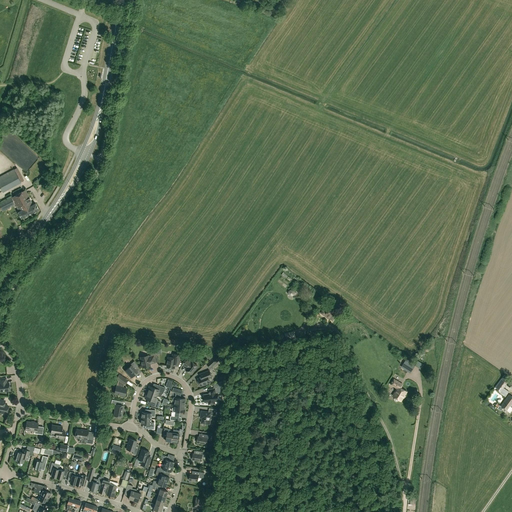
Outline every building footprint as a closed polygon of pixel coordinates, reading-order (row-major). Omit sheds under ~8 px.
[(20,181),(14,169),(0,176),(0,187),(2,191),(20,181)] [(11,197),(17,208),(31,201),(25,190),(20,193),(20,192),(16,194),(16,195),(11,197)] [(12,201),(11,199),(5,201),(0,203),(0,210),(1,212),(13,206),(11,202),(12,201)] [(31,201),(17,208),(19,212),(18,212),(22,219),(40,210),(36,203),(33,205),(31,201)] [(329,319),(329,318),(333,320),(338,313),(330,307),(327,313),(323,310),(321,313),(329,319)] [(316,327),(307,329),(308,336),(320,334),(318,329),(316,329),(316,327)] [(169,357),(167,367),(175,369),(175,365),(179,366),(180,356),(173,354),(173,358),(169,357)] [(211,368),(220,360),(216,355),(206,364),(211,368)] [(140,357),(143,368),(150,366),(150,364),(151,363),(151,364),(155,363),(154,356),(150,357),(150,356),(148,356),(140,357)] [(186,359),(183,364),(188,367),(186,370),(187,371),(187,372),(189,374),(190,373),(192,374),(198,366),(192,362),(191,363),(186,359)] [(415,366),(406,360),(404,363),(408,366),(406,369),(411,372),(415,366)] [(131,365),(125,371),(131,378),(135,375),(136,376),(139,373),(135,370),(138,367),(134,361),(130,364),(131,365)] [(211,368),(215,373),(224,365),(221,361),(211,368)] [(214,381),(210,371),(203,373),(203,375),(203,376),(202,377),(198,379),(198,380),(197,381),(199,385),(200,385),(200,386),(214,381)] [(505,374),(495,387),(496,388),(495,389),(500,393),(506,386),(505,385),(510,378),(505,374)] [(116,386),(114,394),(125,396),(127,389),(123,387),(123,385),(124,384),(127,380),(119,375),(116,379),(119,380),(118,381),(117,386),(116,386)] [(0,378),(0,382),(0,384),(0,383),(0,391),(10,391),(9,383),(6,383),(6,382),(6,378),(0,378)] [(398,400),(401,401),(407,392),(401,388),(402,385),(394,379),(391,384),(397,388),(392,396),(395,398),(394,399),(395,401),(396,401),(398,401),(398,400)] [(218,396),(218,393),(216,393),(215,389),(219,388),(219,382),(213,384),(214,389),(209,389),(209,394),(204,395),(205,402),(208,402),(209,404),(211,404),(212,407),(219,408),(219,405),(215,405),(215,401),(219,401),(218,400),(222,400),(221,395),(218,396)] [(148,393),(157,396),(161,397),(162,393),(163,394),(165,388),(159,385),(157,389),(149,386),(148,390),(149,390),(148,393)] [(173,388),(172,392),(175,393),(175,397),(174,397),(173,398),(172,400),(173,402),(174,402),(174,405),(184,405),(184,402),(185,402),(186,399),(179,398),(178,398),(179,394),(180,390),(173,388)] [(158,399),(156,399),(157,396),(148,393),(147,395),(146,395),(145,398),(153,401),(151,405),(158,408),(160,401),(158,400),(158,399)] [(511,395),(509,394),(501,406),(500,405),(497,408),(501,410),(503,407),(510,413),(511,409),(511,407),(511,406),(511,405),(511,395)] [(0,399),(0,412),(7,414),(8,406),(3,405),(4,400),(0,399)] [(120,401),(112,400),(111,403),(116,404),(114,416),(122,417),(124,406),(119,405),(120,401)] [(184,408),(184,405),(174,405),(174,406),(174,407),(173,407),(172,408),(172,410),(173,412),(174,412),(174,416),(170,416),(170,419),(177,420),(177,417),(177,412),(178,411),(185,412),(185,408),(184,408)] [(210,425),(211,415),(215,416),(216,410),(216,409),(209,408),(209,411),(201,410),(200,416),(202,417),(202,419),(201,420),(201,422),(201,423),(202,423),(202,424),(205,424),(209,425),(210,425)] [(142,412),(141,418),(151,419),(151,416),(155,417),(155,410),(149,410),(149,413),(142,412)] [(151,419),(141,418),(141,424),(148,425),(147,429),(154,429),(154,422),(151,422),(151,419)] [(38,423),(27,421),(26,423),(25,424),(24,425),(24,426),(25,427),(26,428),(25,430),(34,431),(34,433),(42,435),(43,427),(37,426),(38,423)] [(50,433),(56,434),(55,438),(58,438),(64,439),(65,432),(61,431),(62,427),(52,425),(50,433)] [(165,441),(171,442),(173,433),(170,432),(170,429),(167,429),(167,428),(164,428),(164,434),(166,434),(165,441)] [(86,443),(92,444),(93,437),(87,436),(88,430),(83,430),(76,429),(75,438),(84,439),(84,440),(87,440),(86,443)] [(173,433),(171,442),(178,443),(179,436),(181,437),(182,429),(180,429),(179,432),(176,431),(176,433),(173,433)] [(207,444),(207,440),(210,441),(211,435),(204,434),(204,437),(198,436),(197,443),(207,444)] [(130,439),(126,449),(133,452),(133,454),(136,455),(138,449),(135,448),(137,441),(130,439)] [(117,453),(119,446),(113,444),(111,450),(117,453)] [(16,457),(15,461),(19,462),(18,464),(18,465),(21,466),(22,465),(23,463),(24,459),(28,460),(29,455),(32,456),(34,447),(27,446),(26,450),(23,449),(22,453),(18,452),(17,457),(16,457)] [(142,449),(138,460),(142,461),(141,465),(148,467),(150,460),(147,459),(149,452),(142,449)] [(201,461),(202,461),(202,457),(205,457),(206,452),(199,451),(199,454),(193,453),(192,460),(198,461),(198,463),(201,463),(201,461)] [(42,465),(43,465),(45,466),(48,457),(43,455),(41,462),(37,460),(34,469),(40,470),(42,465)] [(165,461),(164,464),(172,467),(174,462),(167,459),(168,457),(162,455),(161,458),(163,458),(162,460),(165,461)] [(51,476),(57,478),(59,470),(59,469),(60,465),(52,462),(50,470),(52,470),(51,476)] [(64,471),(59,470),(57,478),(62,479),(64,473),(66,474),(68,469),(65,468),(64,471)] [(162,472),(157,470),(155,475),(160,476),(159,479),(167,482),(169,477),(161,474),(162,472)] [(198,482),(199,477),(203,478),(204,473),(192,471),(192,475),(190,475),(189,480),(198,482)] [(75,485),(78,476),(75,476),(75,474),(75,473),(70,472),(69,477),(71,477),(70,483),(75,485)] [(80,477),(78,476),(75,485),(81,486),(82,480),(85,481),(87,476),(82,475),(81,475),(80,477)] [(99,485),(101,485),(103,479),(103,477),(101,476),(99,477),(98,478),(98,480),(94,478),(93,482),(92,481),(90,490),(97,492),(99,485)] [(128,499),(133,500),(136,492),(135,491),(136,489),(134,489),(132,488),(133,486),(129,484),(130,481),(132,482),(133,479),(130,478),(127,484),(124,494),(127,495),(128,494),(129,495),(128,499)] [(106,487),(108,487),(109,484),(110,481),(109,481),(103,479),(101,485),(99,492),(104,494),(106,487)] [(166,487),(167,482),(159,479),(158,482),(154,481),(153,485),(161,487),(162,485),(166,487)] [(110,481),(109,484),(108,487),(106,494),(114,496),(117,486),(118,483),(110,481)] [(40,494),(49,498),(51,493),(41,489),(42,485),(34,483),(34,487),(36,487),(34,491),(36,492),(40,494)] [(139,493),(136,492),(133,500),(138,502),(140,496),(144,497),(145,491),(142,490),(140,490),(139,493)] [(49,498),(40,494),(38,499),(35,497),(33,500),(38,503),(39,500),(47,503),(49,498)] [(73,505),(75,499),(69,497),(67,503),(67,504),(67,508),(66,511),(68,511),(69,511),(68,511),(66,511),(64,511),(63,511),(70,511),(72,509),(73,505)] [(195,508),(197,508),(196,511),(195,510),(195,511),(201,511),(202,511),(201,511),(201,509),(204,509),(206,499),(196,498),(195,508)] [(34,510),(37,511),(46,511),(47,510),(40,507),(41,504),(38,503),(33,500),(32,502),(33,504),(35,505),(35,504),(39,506),(37,511),(34,510)]
